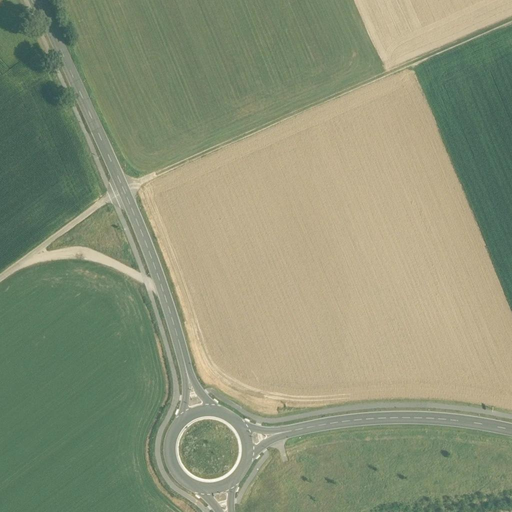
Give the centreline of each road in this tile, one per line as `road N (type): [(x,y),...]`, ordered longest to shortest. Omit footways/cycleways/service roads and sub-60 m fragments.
road 1 (track): [(122,190),(511,20)]
road 2 (tertiary): [(192,394),(150,259),(37,0)]
road 3 (tertiary): [(511,431),(378,417),(245,439)]
road 4 (track): [(122,190),(0,278)]
road 5 (track): [(145,282),(75,254),(12,268)]
road 6 (tertiary): [(197,412),(175,428),(170,460),(191,486),(218,488)]
